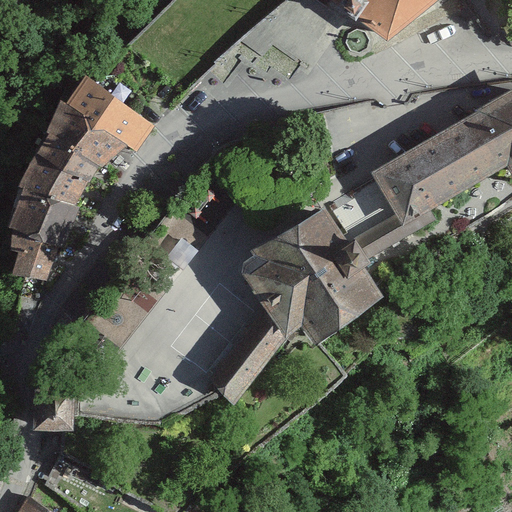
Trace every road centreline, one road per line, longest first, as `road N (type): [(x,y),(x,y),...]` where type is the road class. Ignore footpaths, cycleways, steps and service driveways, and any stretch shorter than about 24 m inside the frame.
road 1 (residential): [(2,511),(21,460),(38,335),(153,160),(243,102),(310,78),(371,71)]
road 2 (residential): [(511,69),(371,71)]
